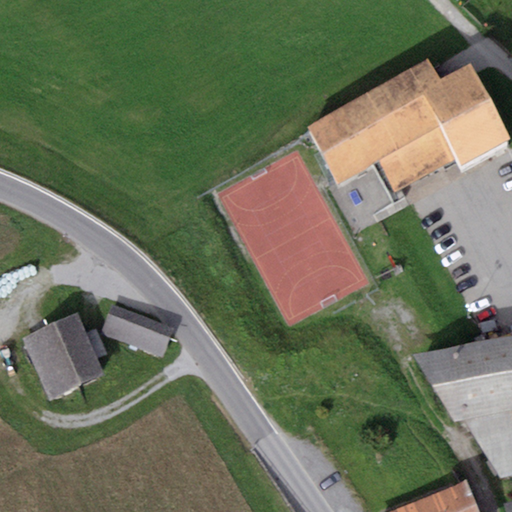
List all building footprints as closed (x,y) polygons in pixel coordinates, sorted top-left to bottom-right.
[(472,84),(441,100),(428,76),(311,137),(340,192),(380,171),(393,195),(450,166),(459,184),(510,157),(472,84)] [(174,334),(113,309),(101,336),(163,361),(174,334)] [(78,322),(24,344),(50,407),(105,385),(97,364),(108,360),(97,334),(85,338),(78,322)] [(511,338),(411,356),(454,423),(466,420),(500,478),(511,476),(511,338)] [(477,511),(465,481),(385,511),(477,511)] [(511,511),(511,501),(503,504),(505,511),(511,511)]
